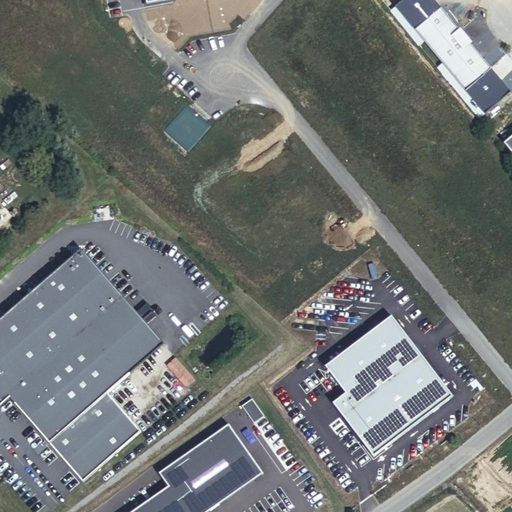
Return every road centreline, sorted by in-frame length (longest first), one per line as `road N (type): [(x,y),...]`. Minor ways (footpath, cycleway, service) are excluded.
road 1 (unclassified): [(511,383),(290,106),(215,72)]
road 2 (unknown): [(0,288),(63,233),(110,242),(186,302)]
road 3 (unclassified): [(386,511),(511,413)]
